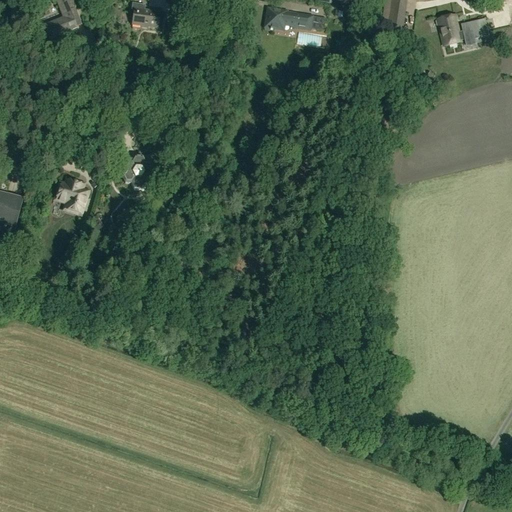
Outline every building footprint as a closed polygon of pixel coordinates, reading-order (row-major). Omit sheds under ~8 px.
[(63,18),(43,26),(49,42),(63,37),(62,34),(77,29),(76,27),(81,25),(75,9),(76,9),(71,0),(62,0),(57,2),(63,18)] [(406,3),(385,0),(380,32),(401,36),(406,3)] [(132,26),(158,29),(160,14),(144,12),(145,6),(132,4),(131,12),(134,12),(132,26)] [(265,31),(273,32),(274,29),(281,31),(282,24),(291,26),(291,28),(311,32),(313,18),(297,15),(297,16),(286,14),(286,13),(268,10),(265,31)] [(455,17),(439,21),(445,47),(461,43),(461,41),(465,40),(473,39),(474,40),(488,37),(487,32),(480,33),(478,23),(462,26),(464,33),(459,34),(455,17)] [(153,170),(151,164),(126,163),(122,168),(125,174),(122,179),(124,185),(131,185),(133,191),(140,191),(143,186),(149,186),(153,181),(150,175),(153,170)] [(90,191),(84,189),(86,184),(65,177),(63,183),(59,182),(55,194),(53,202),(63,205),(61,212),(82,219),(90,191)] [(0,238),(11,241),(22,200),(0,194),(0,213),(2,214),(0,221),(0,238)] [(83,221),(80,231),(86,233),(88,222),(83,221)] [(95,234),(103,227),(98,221),(90,228),(95,234)]
